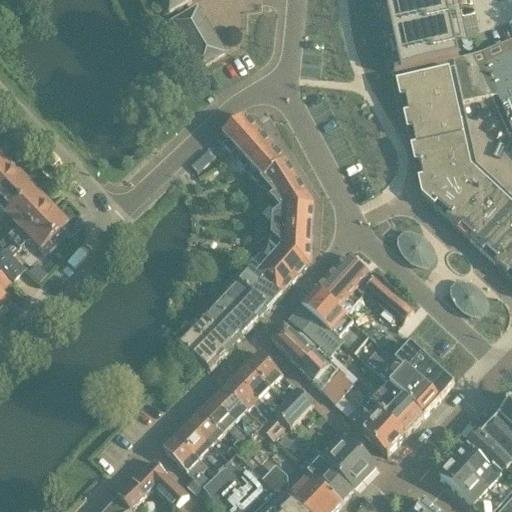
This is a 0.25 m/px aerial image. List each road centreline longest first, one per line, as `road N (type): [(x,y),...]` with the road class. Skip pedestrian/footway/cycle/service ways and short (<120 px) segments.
road 1 (residential): [(254,340),(87,511)]
road 2 (residential): [(114,220),(244,96),(289,91)]
road 3 (residential): [(510,369),(483,354),(354,235)]
road 4 (residential): [(400,482),(254,340)]
road 5 (residential): [(0,351),(114,220)]
road 6 (residential): [(114,220),(0,100)]
road 7 (residential): [(354,235),(289,91)]
road 8 (residential): [(354,235),(254,340)]
road 9 (residential): [(409,473),(510,369)]
